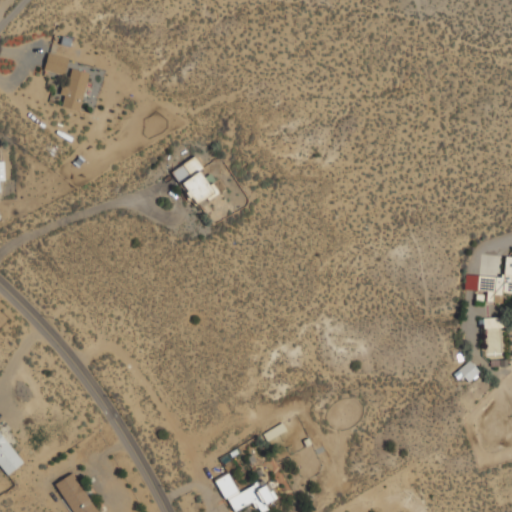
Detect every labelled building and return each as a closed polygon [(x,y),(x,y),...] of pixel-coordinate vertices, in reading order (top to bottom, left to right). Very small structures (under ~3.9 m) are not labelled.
[(69,56),(49,51),(44,68),(65,74),(69,56)] [(79,108),(89,70),(70,65),(60,103),(79,108)] [(219,193),(197,154),(172,168),(193,207),(219,193)] [(478,290),(487,290),(486,300),(495,301),(495,292),(511,292),(511,255),(506,255),(505,275),(479,274),(478,290)] [(484,315),(484,355),(506,355),(506,315),(484,315)] [(471,379),(478,369),(467,361),(459,371),(471,379)] [(264,433),(268,439),(287,428),(283,421),(264,433)] [(0,463),(8,473),(24,460),(0,431),(0,463)] [(234,511),(255,501),(259,508),(292,490),(274,455),(265,460),(271,473),(240,490),(230,471),(216,478),(234,511)] [(73,511),(95,511),(99,510),(74,471),(55,482),(73,511)]
